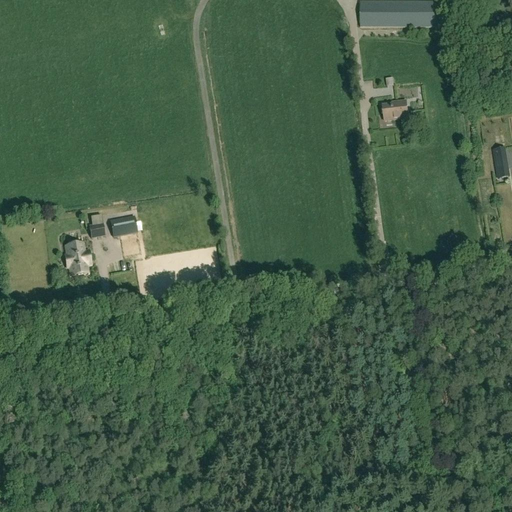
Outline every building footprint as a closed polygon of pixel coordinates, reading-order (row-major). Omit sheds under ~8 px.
[(360,3),(360,29),(440,29),(440,3),(360,3)] [(385,77),(385,87),(394,86),(394,77),(385,77)] [(383,108),(385,123),(408,120),(406,103),(397,104),(397,106),(383,108)] [(509,173),(507,161),(496,163),(497,175),(509,173)] [(501,207),(511,205),(511,195),(500,197),(501,207)] [(511,210),(500,213),(502,229),(511,227),(511,210)] [(110,223),(113,238),(137,234),(134,218),(110,223)] [(90,227),(92,237),(105,235),(103,225),(90,227)] [(89,272),(87,264),(92,264),(92,263),(90,263),(89,261),(91,260),(89,251),(85,252),(84,244),(81,245),(80,244),(69,246),(69,247),(66,247),(68,256),(71,255),(73,266),(70,267),(71,275),(74,275),(86,273),(89,272)]
